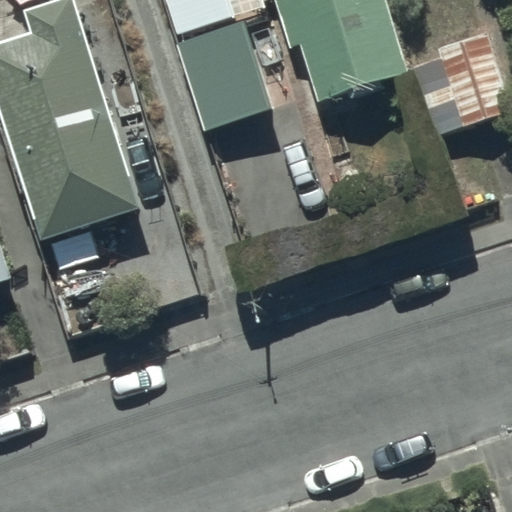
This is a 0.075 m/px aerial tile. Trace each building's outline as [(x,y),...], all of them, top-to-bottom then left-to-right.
[(226,0),(162,0),(173,34),(231,17),(226,0)] [(270,0),(285,50),(299,46),(315,103),(407,78),(384,0),(270,0)] [(29,35),(0,43),(0,119),(37,242),(139,211),(76,1),(23,17),(29,35)] [(229,32),(178,45),(200,128),(251,115),(229,32)] [(511,116),(511,109),(489,35),(437,51),(441,64),(417,71),(437,139),(511,116)]
